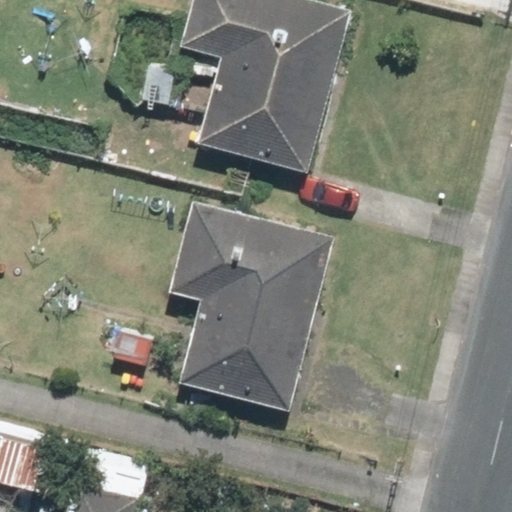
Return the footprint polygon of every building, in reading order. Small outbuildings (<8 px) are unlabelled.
[(318,164),(361,2),(355,0),(201,0),(191,37),(234,48),(210,135),(318,164)] [(189,62),(147,53),(139,98),(180,107),(189,62)] [(344,227),(204,192),(181,282),(211,290),(190,373),(300,400),(344,227)] [(9,428),(0,462),(0,467),(59,482),(68,443),(9,428)] [(93,440),(75,511),(144,511),(158,456),(93,440)]
